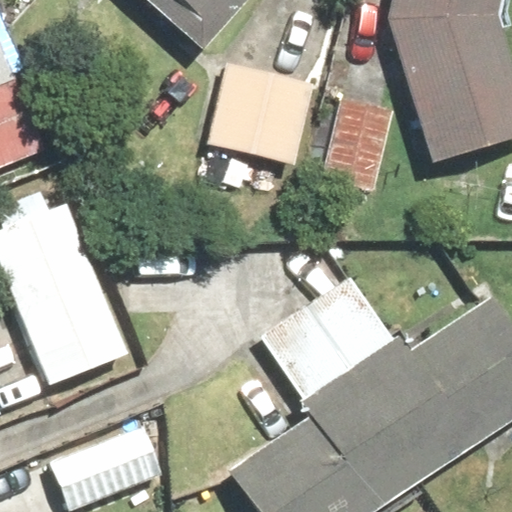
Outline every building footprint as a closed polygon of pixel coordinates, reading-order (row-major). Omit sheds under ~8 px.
[(126,0),(186,53),(233,0),(126,0)] [(376,0),(372,21),(417,165),(511,136),(511,112),(484,22),(488,0),(376,0)] [(304,84),(212,64),(194,151),(286,170),(304,84)] [(0,74),(0,170),(27,160),(0,90),(0,80),(2,80),(0,74)] [(382,110),(322,98),(305,185),(364,197),(382,110)] [(0,318),(29,390),(116,354),(46,182),(0,201),(0,318)] [(215,477),(237,511),(362,511),(511,414),(511,354),(479,304),(401,355),(390,338),(286,406),(297,423),(215,477)] [(133,435),(34,471),(49,511),(131,511),(158,502),(133,435)]
